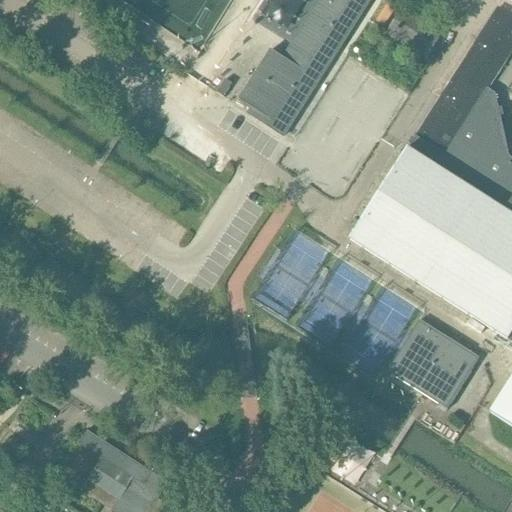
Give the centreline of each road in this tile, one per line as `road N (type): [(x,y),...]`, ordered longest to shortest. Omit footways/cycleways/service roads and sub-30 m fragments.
road 1 (unclassified): [(221,511),(230,484),(216,468),(0,334)]
road 2 (unknown): [(338,214),(478,3)]
road 3 (track): [(0,511),(84,389)]
